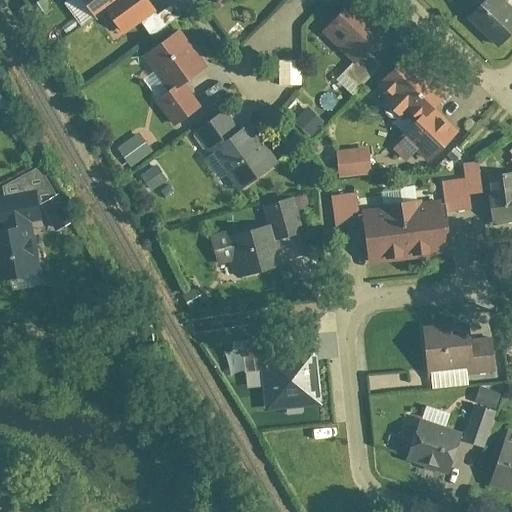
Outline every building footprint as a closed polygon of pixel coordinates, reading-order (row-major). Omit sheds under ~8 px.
[(84,0),(97,18),(122,0),(84,0)] [(139,20),(125,0),(122,0),(88,24),(102,45),(139,20)] [(511,18),(511,13),(494,0),(476,0),(461,19),(492,44),(511,18)] [(380,43),(354,15),(328,40),(354,67),(366,56),(380,43)] [(168,32),(132,55),(141,69),(148,65),(161,86),(185,70),(175,54),(181,50),(168,32)] [(380,71),(366,56),(354,67),(342,79),(356,93),(380,71)] [(436,94),(403,62),(378,87),(390,99),(380,108),(394,122),(404,111),(412,119),(436,94)] [(186,106),(170,81),(148,95),(165,120),(186,106)] [(211,158),(223,171),(253,146),(236,125),(243,120),(237,113),(230,119),(214,101),(181,128),(187,135),(197,126),(218,152),(211,158)] [(327,123),(311,108),(297,122),(314,137),(327,123)] [(446,133),(423,111),(391,144),(403,155),(413,145),(424,156),(446,133)] [(142,132),(120,149),(134,167),(156,151),(142,132)] [(511,143),(477,145),(477,156),(509,155),(511,158),(511,143)] [(369,148),(339,150),(341,172),(370,170),(369,148)] [(476,164),(462,165),(462,180),(441,180),(442,196),(466,195),(466,179),(477,179),(476,164)] [(145,176),(154,190),(170,180),(161,166),(145,176)] [(511,177),(486,180),(491,226),(511,223),(511,177)] [(362,206),(362,192),(340,193),(341,207),(362,206)] [(264,205),(274,244),(302,237),(292,197),(264,205)] [(32,199),(0,204),(0,226),(36,219),(32,199)] [(366,260),(444,255),(443,238),(450,238),(449,222),(440,222),(439,210),(413,211),(412,203),(383,206),(383,214),(362,216),(363,229),(356,230),(357,246),(365,246),(366,260)] [(4,236),(0,235),(0,280),(28,279),(27,258),(34,257),(33,245),(28,245),(27,226),(3,227),(4,236)] [(280,271),(270,230),(230,240),(228,231),(207,237),(215,268),(229,265),(233,283),(280,271)] [(469,329),(422,330),(424,374),(470,372),(469,329)] [(266,413),(323,406),(315,347),(258,355),(266,413)] [(494,347),(469,348),(471,378),(495,377),(494,347)] [(471,407),(460,441),(486,450),(497,415),(471,407)] [(460,441),(417,428),(405,465),(448,478),(460,441)] [(511,448),(501,445),(487,488),(511,496),(511,448)]
